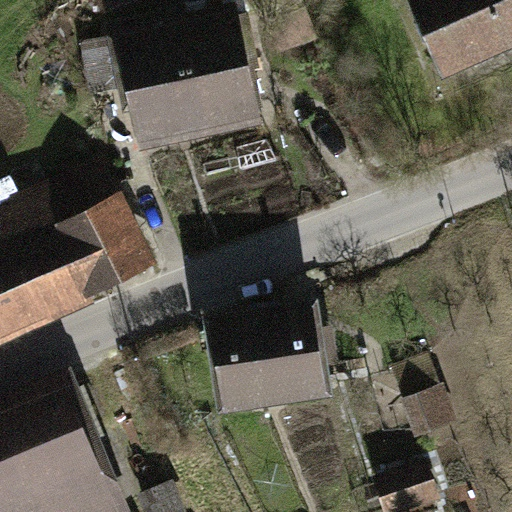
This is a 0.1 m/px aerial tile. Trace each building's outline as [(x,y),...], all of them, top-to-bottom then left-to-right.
[(511,0),(418,0),(446,65),(511,35),(511,0)] [(244,15),(129,37),(147,131),(249,111),(239,60),(252,57),(244,15)] [(56,299),(97,287),(65,221),(111,199),(96,169),(16,210),(56,299)] [(111,199),(65,221),(97,287),(143,265),(111,199)] [(16,210),(0,216),(0,324),(56,299),(16,210)] [(215,322),(227,400),(323,385),(311,307),(215,322)] [(440,388),(407,401),(418,428),(450,415),(440,388)] [(61,389),(0,414),(0,497),(5,511),(98,511),(110,508),(61,389)] [(424,464),(380,478),(390,509),(434,494),(424,464)] [(150,511),(182,511),(171,484),(143,497),(150,511)]
